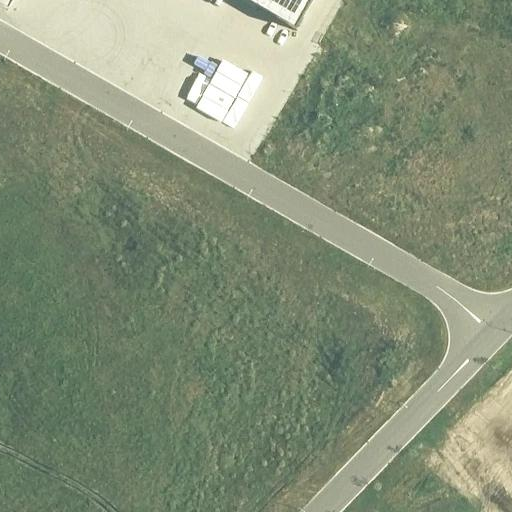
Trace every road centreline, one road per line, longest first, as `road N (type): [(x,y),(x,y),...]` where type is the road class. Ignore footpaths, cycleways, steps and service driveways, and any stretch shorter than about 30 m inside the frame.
road 1 (unclassified): [(0,37),(501,327)]
road 2 (unclassified): [(501,327),(322,511)]
